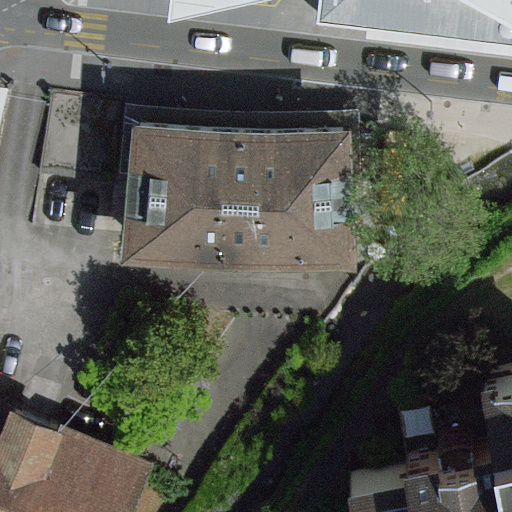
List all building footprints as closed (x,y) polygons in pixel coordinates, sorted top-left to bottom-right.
[(511,0),(171,0),(170,19),(249,0),(474,0),(511,21),(511,0)] [(511,0),(318,0),(316,19),(511,42),(511,0)] [(355,260),(358,126),(135,121),(132,255),(355,260)] [(511,359),(472,367),(483,428),(511,422),(511,359)] [(0,511),(133,511),(156,464),(0,393),(0,511)] [(511,511),(511,422),(483,428),(496,511),(511,511)] [(396,450),(338,462),(347,511),(496,511),(483,428),(395,444),(396,450)]
